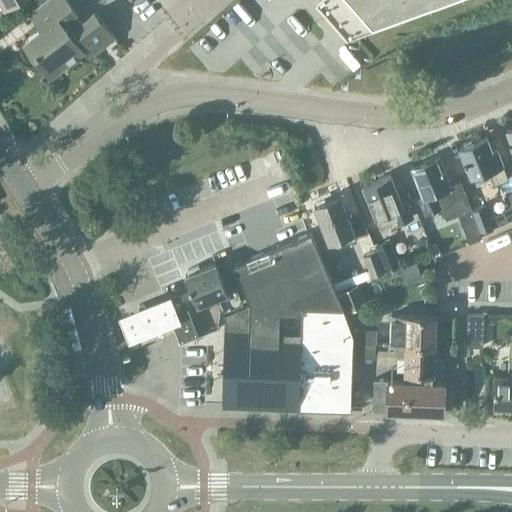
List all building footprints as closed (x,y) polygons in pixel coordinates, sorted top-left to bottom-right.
[(114,38),(94,11),(77,23),(71,15),(77,11),(68,0),(45,0),(34,9),(45,23),(25,39),(51,73),(65,57),(69,61),(92,44),(94,46),(105,38),(109,42),(114,38)] [(323,0),(350,30),(434,0),(323,0)] [(508,178),(496,147),(491,149),(486,135),(460,145),(471,174),(488,168),(494,183),(508,178)] [(439,154),(412,164),(423,193),(418,195),(425,213),(441,206),(446,218),(457,214),(471,209),(459,179),(450,183),(439,154)] [(391,173),(363,184),(380,228),(413,215),(407,200),(402,202),(391,173)] [(336,237),(339,244),(355,238),(352,230),(354,229),(339,193),(313,203),(328,240),(336,237)] [(471,209),(480,231),(492,226),(483,204),(471,209)] [(471,209),(457,214),(466,237),(479,232),(479,231),(471,209)] [(490,216),(494,226),(507,220),(503,211),(490,216)] [(351,328),(345,312),(337,292),(336,290),(333,283),(319,252),(310,230),(233,263),(232,263),(249,302),(247,303),(248,303),(225,313),(224,353),(224,354),(224,368),(223,403),(272,405),(350,407),(352,357),(352,352),(352,341),(352,333),(351,328)] [(376,250),(384,270),(399,264),(389,238),(374,244),(376,249),(376,250)] [(384,270),(376,250),(362,255),(368,269),(370,276),(384,270)] [(398,265),(405,282),(422,276),(415,259),(398,265)] [(226,289),(215,262),(199,268),(198,265),(188,269),(189,272),(185,274),(196,302),(218,293),(223,308),(241,300),(236,286),(226,289)] [(454,296),(509,297),(510,265),(455,264),(454,296)] [(368,269),(333,283),(336,290),(370,276),(368,269)] [(427,280),(418,285),(423,294),(432,288),(427,280)] [(345,312),(365,304),(357,283),(337,292),(345,312)] [(169,297),(116,318),(126,345),(179,324),(169,297)] [(179,341),(198,334),(187,307),(169,314),(179,341)] [(482,346),(483,313),(467,313),(466,346),(482,346)] [(405,343),(436,344),(436,315),(391,314),(391,342),(406,342),(405,343)] [(377,328),(351,328),(352,333),(352,341),(376,342),(377,328)] [(511,402),(511,339),(509,339),(508,363),(507,374),(495,374),(493,402),(511,402)] [(436,344),(405,343),(405,371),(407,371),(432,372),(435,372),(436,344)] [(431,380),(432,372),(407,371),(407,379),(373,378),(372,408),(445,410),(446,380),(431,380)]
